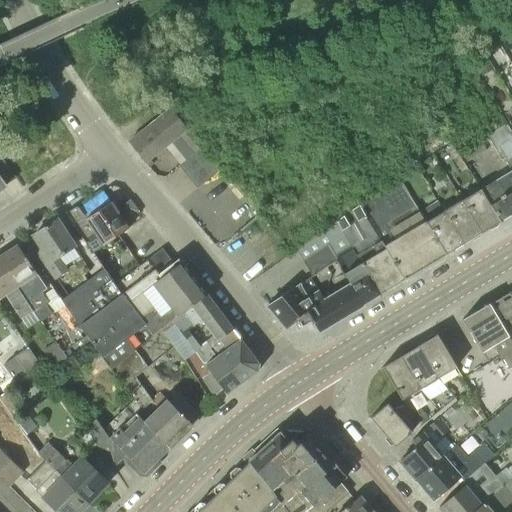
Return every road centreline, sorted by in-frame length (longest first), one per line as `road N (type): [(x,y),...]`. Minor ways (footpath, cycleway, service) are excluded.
road 1 (residential): [(299,380),(110,153)]
road 2 (tertiary): [(299,380),(511,254)]
road 3 (tertiary): [(154,511),(254,412),(299,380)]
road 4 (residential): [(110,153),(13,0)]
road 5 (residential): [(407,511),(299,380)]
road 6 (residential): [(0,230),(110,153)]
